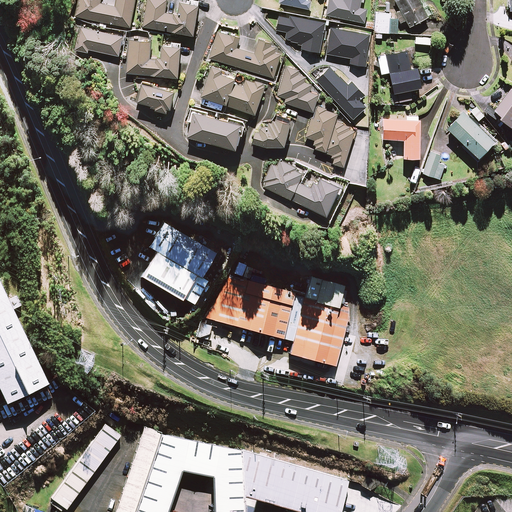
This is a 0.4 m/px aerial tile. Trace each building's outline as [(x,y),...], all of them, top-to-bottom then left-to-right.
[(78,0),(75,16),(130,26),(134,0),(115,0),(115,5),(100,3),(100,0),(78,0)] [(166,0),(146,0),(142,26),(193,34),(198,4),(179,1),(177,14),(165,12),(166,0)] [(279,0),(279,3),(309,8),(310,0),(279,0)] [(361,0),(328,0),(326,15),(364,22),(366,8),(360,7),(361,0)] [(421,4),(418,0),(394,0),(400,9),(395,12),(400,22),(405,20),(409,26),(432,14),(426,2),(421,4)] [(375,13),(374,32),(376,32),(376,38),(382,38),(382,32),(397,32),(397,19),(390,19),(390,13),(375,13)] [(289,15),(289,18),(279,16),(276,29),(287,31),(286,39),(302,42),(301,48),(319,51),(324,22),(289,15)] [(123,36),(77,26),(72,49),(87,52),(88,49),(118,55),(123,36)] [(342,28),(330,27),(327,53),(351,56),(350,63),(365,65),(369,33),(342,30),(342,28)] [(273,77),(280,54),(273,52),(274,47),(270,46),(271,42),(257,38),(253,52),(236,47),(239,37),(218,30),(209,57),(273,77)] [(151,41),(129,39),(126,72),(177,76),(180,46),(161,45),(160,59),(150,58),(151,41)] [(410,66),(407,49),(378,56),(381,73),(389,72),(396,102),(411,99),(409,88),(420,85),(416,65),(410,66)] [(221,68),(211,64),(200,94),(229,104),(228,105),(255,114),(265,85),(235,75),(234,78),(219,72),(221,68)] [(306,71),(286,65),(278,96),(286,98),(284,103),(313,111),(318,94),(309,91),(311,83),(303,81),(306,71)] [(346,84),(329,66),(316,79),(352,118),(365,106),(359,99),(364,94),(351,80),(346,84)] [(137,100),(151,103),(150,106),(155,106),(154,108),(165,111),(166,107),(170,108),(174,88),(141,81),(137,100)] [(511,88),(510,87),(501,98),(489,114),(495,118),(497,115),(511,126),(511,88)] [(313,116),(312,115),(305,136),(315,139),(313,147),(326,151),(335,121),(337,112),(316,105),(313,116)] [(483,115),(476,106),(470,111),(478,120),(483,115)] [(242,121),(192,109),(186,134),(236,147),(242,121)] [(493,139),(463,110),(447,127),(464,144),(462,146),(475,158),(493,139)] [(260,125),(259,131),(256,130),(253,142),(267,146),(284,145),(289,122),(274,118),(273,122),(269,121),(267,127),(260,125)] [(419,156),(419,118),(383,118),(383,138),(403,138),(403,155),(419,156)] [(343,166),(346,158),(355,128),(335,121),(326,151),(332,153),(331,158),(335,159),(333,163),(343,166)] [(441,154),(431,151),(423,172),(432,176),(439,178),(444,164),(438,162),(441,154)] [(298,183),(303,172),(295,168),(296,167),(279,159),(276,165),(271,163),(261,185),(290,198),(298,183)] [(319,178),(317,182),(312,180),(308,188),(298,183),(290,198),(326,215),(339,187),(323,179),(319,178)] [(215,247),(166,216),(149,241),(159,246),(140,275),(180,301),(215,247)] [(283,330),(298,285),(234,264),(209,306),(283,330)] [(290,345),(336,358),(342,335),(350,307),(334,303),(342,276),(311,268),(290,345)] [(45,383),(0,286),(0,393),(4,402),(45,383)] [(210,325),(200,323),(197,337),(207,339),(210,325)] [(94,355),(81,349),(74,365),(88,370),(94,355)] [(54,490),(69,501),(124,429),(109,418),(54,490)] [(133,511),(134,510),(163,426),(145,420),(114,511),(133,511)] [(163,426),(134,510),(138,511),(165,511),(182,463),(213,469),(213,511),(244,511),(244,488),(243,441),(191,436),(163,426)] [(338,511),(350,470),(243,441),(244,488),(332,511),(338,511)]
